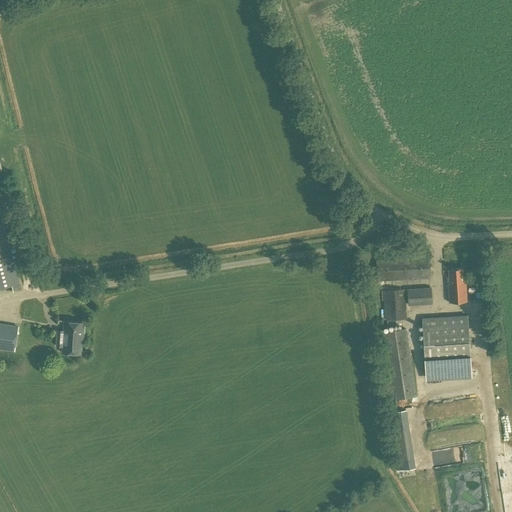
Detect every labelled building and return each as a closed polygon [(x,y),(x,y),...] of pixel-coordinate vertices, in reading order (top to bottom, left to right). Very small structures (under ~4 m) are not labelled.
[(22,289),(20,283),(0,206),(0,288),(12,285),(14,291),(22,289)] [(377,281),(431,278),(430,257),(376,259),(377,281)] [(465,283),(463,268),(448,269),(449,284),(448,284),(449,302),(467,301),(466,283),(465,283)] [(408,305),(432,304),(431,287),(407,289),(408,305)] [(385,320),(407,318),(405,289),(383,290),(385,320)] [(468,315),(422,318),(425,375),(471,372),(468,315)] [(83,338),(84,322),(64,321),(63,330),(57,330),(56,346),(62,346),(62,352),(81,353),(82,338),(83,338)] [(394,399),(416,396),(406,328),(384,332),(394,399)] [(17,339),(0,335),(0,348),(15,351),(17,339)] [(397,469),(413,467),(406,408),(390,410),(397,469)] [(448,476),(451,511),(484,509),(481,473),(448,476)]
